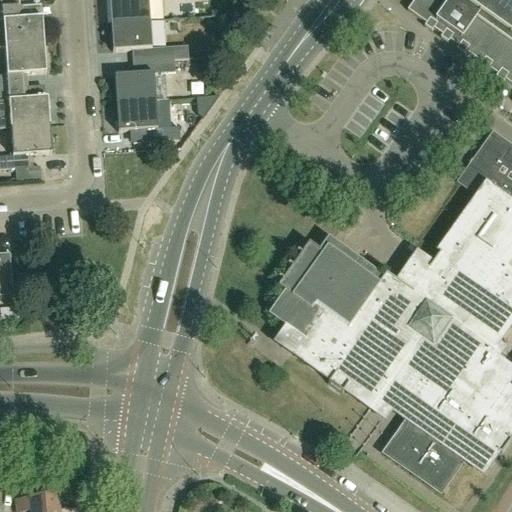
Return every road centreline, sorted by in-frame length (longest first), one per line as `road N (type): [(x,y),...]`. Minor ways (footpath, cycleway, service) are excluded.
road 1 (tertiary): [(150,412),(204,196),(238,130),(333,0)]
road 2 (residential): [(0,186),(63,181),(71,141),(63,0)]
road 3 (tertiary): [(335,511),(231,445),(150,412)]
road 4 (tertiary): [(0,388),(52,387),(150,412)]
